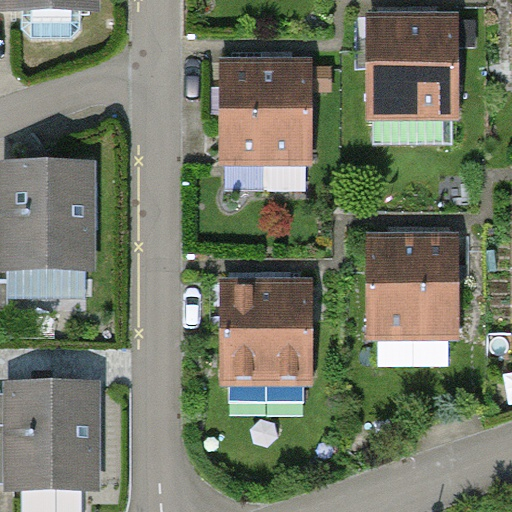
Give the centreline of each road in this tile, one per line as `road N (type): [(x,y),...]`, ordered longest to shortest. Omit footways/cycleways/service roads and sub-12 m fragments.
road 1 (residential): [(152,75),(152,273),(167,511)]
road 2 (residential): [(357,511),(511,461)]
road 3 (residential): [(152,75),(0,125)]
